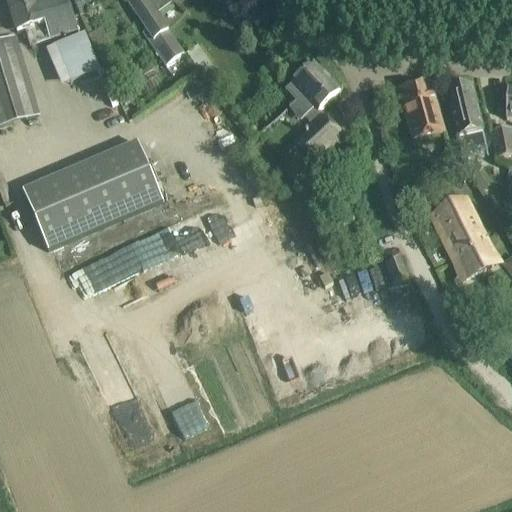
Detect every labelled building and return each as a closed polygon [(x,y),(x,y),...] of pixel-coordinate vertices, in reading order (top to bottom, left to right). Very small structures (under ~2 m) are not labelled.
[(38,0),(37,1),(36,0),(6,0),(17,35),(25,33),(29,48),(49,42),(49,43),(77,34),(66,0),(38,0)] [(82,0),(80,0),(76,2),(82,18),(88,16),(82,0)] [(124,0),(146,32),(143,34),(166,69),(185,56),(146,0),(124,0)] [(149,0),(159,14),(170,5),(166,0),(149,0)] [(83,35),(44,50),(59,89),(97,74),(83,35)] [(0,42),(0,130),(38,118),(13,39),(0,42)] [(199,47),(188,55),(202,76),(213,68),(199,47)] [(320,114),(341,95),(314,66),(292,87),(292,88),(288,92),(309,114),(304,119),(313,129),(295,146),(314,166),(343,139),(320,114)] [(430,85),(416,88),(399,91),(413,143),(445,137),(430,85)] [(473,87),(448,92),(459,140),(460,140),(464,157),(488,152),(483,134),(484,134),(473,87)] [(511,158),(511,136),(511,130),(491,134),(497,162),(511,158)] [(163,205),(138,146),(119,154),(145,213),(163,205)] [(395,178),(402,193),(424,184),(417,168),(395,178)] [(447,178),(430,186),(436,199),(454,191),(447,178)] [(445,216),(436,220),(457,263),(455,264),(465,284),(491,272),(482,255),(487,252),(465,206),(460,208),(445,216)] [(400,261),(386,267),(394,286),(407,281),(400,261)] [(360,276),(336,289),(343,303),(367,290),(360,276)]
